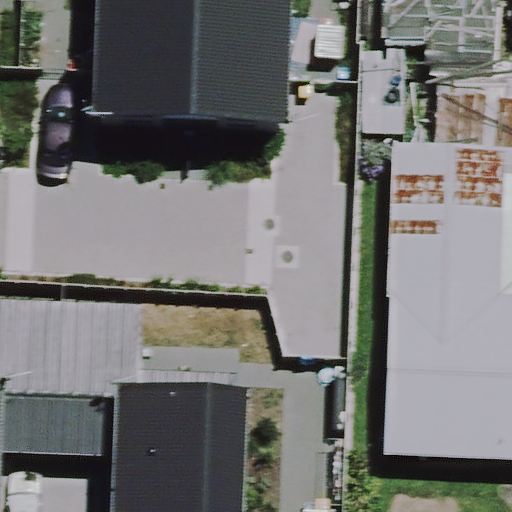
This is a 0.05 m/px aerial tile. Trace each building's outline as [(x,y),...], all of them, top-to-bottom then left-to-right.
[(511,0),(494,0),(494,2),(508,3),(507,41),(511,41),(511,0)] [(329,13),(243,10),(239,132),(325,135),(329,13)] [(10,134),(0,133),(0,248),(9,249),(10,134)] [(511,166),(387,163),(379,472),(511,475),(511,166)] [(293,304),(47,293),(40,457),(285,468),(293,304)]
